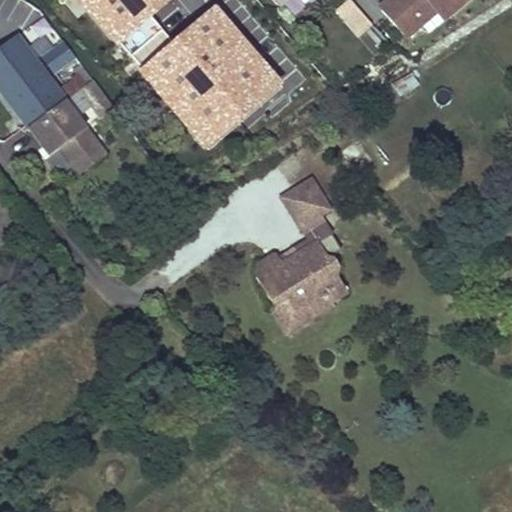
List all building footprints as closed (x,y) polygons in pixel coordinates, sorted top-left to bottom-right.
[(140,7),(198,74),(229,46),(187,0),(141,0),(145,5),(140,7)] [(355,36),(372,24),(353,0),(344,0),(334,8),(355,36)] [(380,0),(376,4),(412,44),(460,0),(380,0)] [(47,18),(28,28),(51,71),(70,62),(47,18)] [(81,126),(17,38),(0,50),(0,90),(47,153),(57,145),(81,126)] [(414,76),(394,83),(398,94),(418,87),(414,76)] [(112,111),(92,84),(79,94),(99,121),(112,111)] [(264,87),(254,96),(260,102),(269,97),(264,87)] [(95,144),(81,126),(57,145),(70,162),(95,144)] [(311,183),(281,201),(299,230),(320,218),(329,212),(311,183)] [(315,249),(334,237),(320,218),(299,230),(308,245),(315,249)] [(278,265),(281,272),(315,249),(308,245),(278,265)] [(325,265),(315,249),(281,272),(278,265),(274,259),(260,268),(257,279),(275,307),(285,300),(291,308),(295,306),(305,310),(313,322),(330,312),(332,307),(345,299),(333,280),(336,273),(331,266),(325,265)] [(270,313),(287,339),(313,322),(305,310),(295,306),(291,308),(285,300),(275,307),(270,313)]
